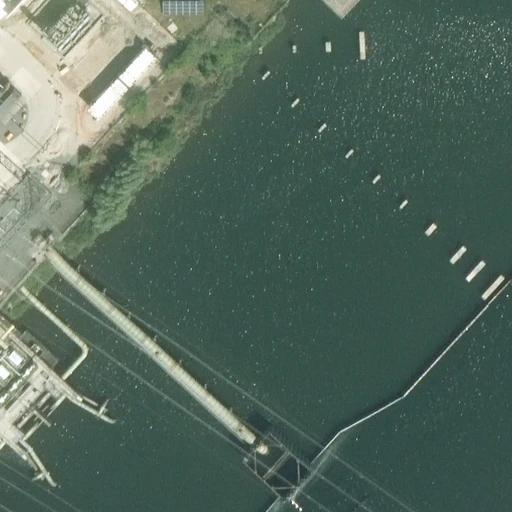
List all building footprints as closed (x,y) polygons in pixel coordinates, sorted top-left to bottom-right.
[(143,46),(86,107),(96,117),(153,56),(143,46)] [(15,70),(0,86),(0,112),(28,82),(15,70)] [(29,166),(14,182),(25,193),(40,177),(29,166)] [(47,187),(35,199),(43,206),(54,194),(47,187)] [(0,428),(22,449),(38,474),(40,472),(26,450),(27,449),(6,429),(23,411),(55,376),(76,396),(77,395),(107,412),(108,410),(76,391),(0,320),(0,428)]
